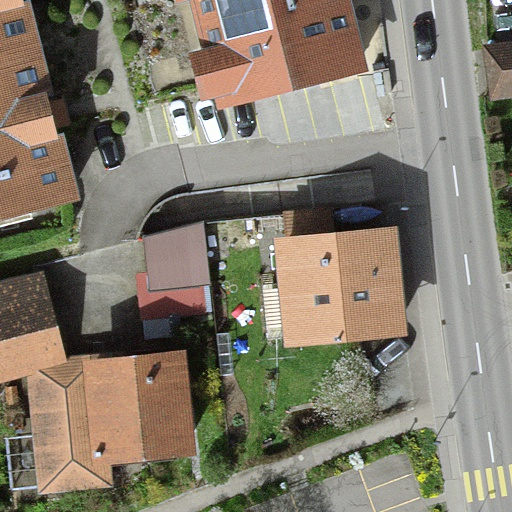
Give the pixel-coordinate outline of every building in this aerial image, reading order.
[(0,0),(0,58),(34,49),(20,0),(0,0)] [(374,51),(362,0),(203,0),(225,85),(374,51)] [(511,41),(486,44),(490,93),(511,91),(511,41)] [(0,213),(76,191),(34,49),(0,58),(0,213)] [(295,339),(397,328),(385,210),(283,221),(295,339)] [(0,364),(88,342),(67,262),(0,279),(0,364)] [(199,312),(196,281),(140,287),(143,318),(199,312)] [(188,446),(179,351),(33,366),(45,490),(109,484),(106,454),(188,446)]
